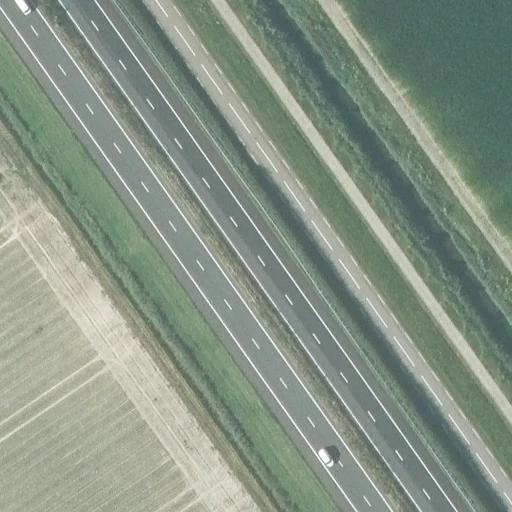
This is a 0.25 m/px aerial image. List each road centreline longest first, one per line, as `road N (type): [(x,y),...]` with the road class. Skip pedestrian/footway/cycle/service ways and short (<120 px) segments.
road 1 (motorway): [(437,511),(74,0)]
road 2 (motorway): [(11,0),(372,511)]
road 3 (tertiary): [(511,504),(152,0)]
